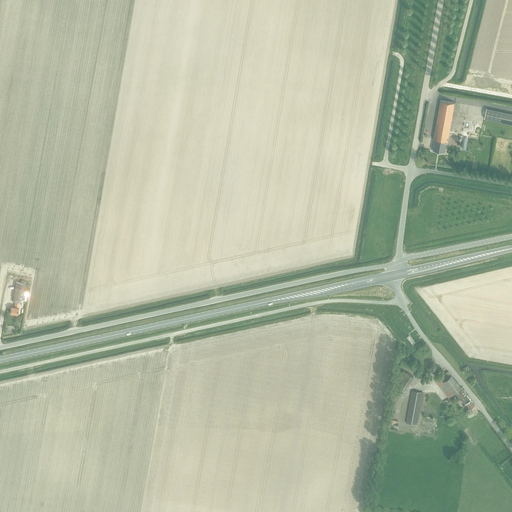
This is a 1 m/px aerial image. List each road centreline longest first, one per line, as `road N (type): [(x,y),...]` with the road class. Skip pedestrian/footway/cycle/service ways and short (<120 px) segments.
road 1 (unclassified): [(0,372),(319,302),(401,302)]
road 2 (unclassified): [(398,261),(0,348)]
road 3 (secondary): [(0,360),(394,276)]
road 4 (unclassified): [(511,449),(401,302)]
road 5 (tertiary): [(410,169),(441,0)]
road 6 (secondary): [(394,276),(511,249)]
